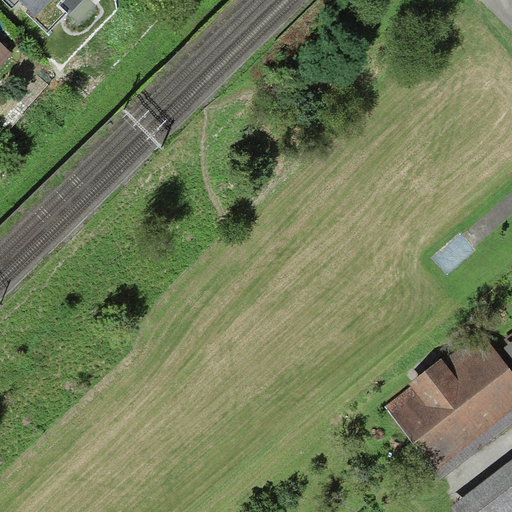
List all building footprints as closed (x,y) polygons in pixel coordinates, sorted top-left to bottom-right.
[(16,0),(36,18),(52,0),(16,0)] [(0,66),(12,55),(0,44),(0,66)] [(511,375),(479,334),(385,408),(442,480),(511,424),(511,375)] [(511,343),(503,350),(511,360),(511,343)] [(511,511),(511,464),(450,511),(511,511)]
